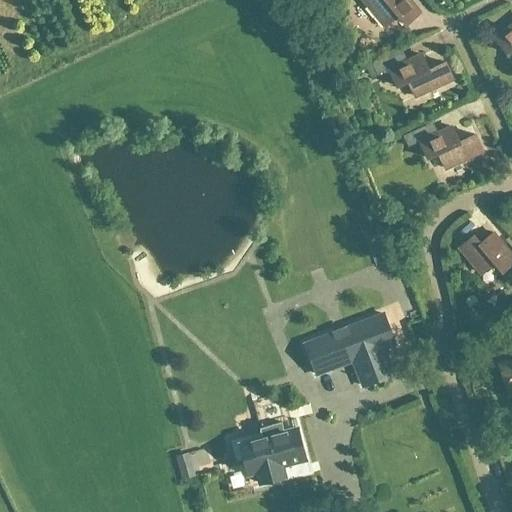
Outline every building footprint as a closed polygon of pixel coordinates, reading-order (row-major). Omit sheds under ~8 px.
[(362,0),(385,27),(398,16),(405,25),(420,13),(408,0),(362,0)] [(511,25),(495,40),(507,54),(511,49),(511,25)] [(428,71),(421,55),(389,70),(397,87),(407,82),(415,98),(452,80),(445,63),(428,71)] [(380,61),(372,65),(377,75),(385,72),(380,61)] [(451,127),(419,142),(427,159),(438,154),(445,170),(483,152),(475,135),(459,143),(451,127)] [(411,132),(403,136),(408,147),(416,144),(411,132)] [(480,244),(473,236),(459,248),(481,274),(494,263),(502,272),(511,263),(511,251),(510,254),(493,233),(480,244)] [(383,315),(305,345),(316,375),(353,361),(363,387),(393,375),(383,349),(395,344),(383,315)] [(510,395),(511,394),(511,360),(498,366),(510,395)] [(262,438),(241,444),(249,475),(257,473),(260,484),(285,477),(282,467),(304,461),(296,429),(284,433),(281,423),(260,428),(262,438)] [(189,478),(198,477),(194,455),(185,456),(189,478)]
